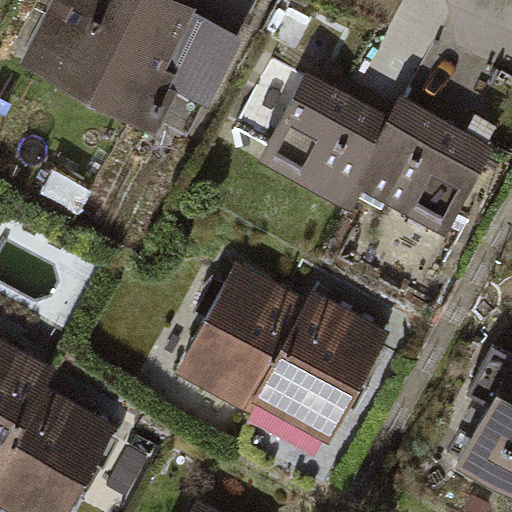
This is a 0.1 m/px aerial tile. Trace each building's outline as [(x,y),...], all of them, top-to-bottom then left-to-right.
[(179,0),(51,0),(22,55),(151,122),(173,79),(207,97),(238,37),(191,13),(194,7),(179,0)] [(361,96),(309,67),(305,75),(273,57),(234,127),(265,144),(257,158),(352,211),(365,189),(448,235),(497,146),(437,113),(399,92),(389,112),(361,96)] [(307,300),(237,261),(206,316),(187,306),(160,354),(178,364),(175,369),(253,412),(258,404),(328,443),(391,330),(314,288),(307,300)] [(511,356),(495,348),(470,393),(489,404),(456,464),(511,494),(511,356)] [(77,511),(120,429),(0,367),(0,506),(11,511),(77,511)] [(223,511),(199,498),(190,511),(223,511)]
